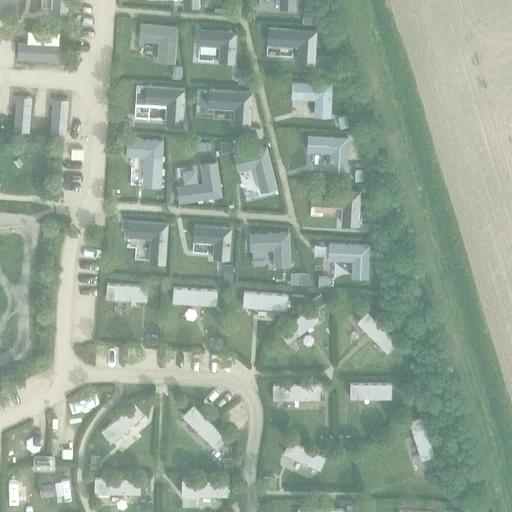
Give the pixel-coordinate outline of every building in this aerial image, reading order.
[(67,8),(67,0),(51,0),(51,7),(67,8)] [(197,9),(196,0),(180,0),(180,9),(197,9)] [(296,10),(296,0),(278,0),(279,9),(296,10)] [(177,25),(139,21),(137,39),(157,40),(155,60),(173,61),(177,25)] [(236,30),(198,27),(197,44),(218,45),(217,61),(233,62),(236,30)] [(317,29),(268,27),(267,45),(298,47),(297,66),(316,67),(317,29)] [(58,55),(58,38),(15,37),(15,54),(58,55)] [(333,84),(292,82),(291,99),(315,101),(314,117),(331,118),(333,84)] [(186,89),(146,86),(145,103),(167,105),(165,128),(183,129),(186,89)] [(251,90),(207,87),(206,106),(232,107),(231,124),(249,125),(251,90)] [(28,126),(30,91),(16,90),(13,125),(28,126)] [(65,129),(67,94),(53,93),(50,128),(65,129)] [(349,137),(309,135),(308,152),(331,153),(330,171),(348,172),(349,137)] [(158,138),(126,137),(125,155),(142,156),(141,186),(159,187),(162,138),(158,138)] [(265,146),(231,155),(236,173),(252,169),(258,194),(276,189),(265,146)] [(221,197),(215,161),(198,164),(201,183),(174,187),(177,204),(221,197)] [(359,189),(310,186),(309,204),(340,206),(339,223),(358,224),(359,189)] [(167,222),(126,219),(125,236),(149,237),(147,262),(164,263),(167,222)] [(230,226),(193,223),(192,240),(212,241),(211,257),(228,259),(230,226)] [(288,230),(249,232),(250,249),(271,248),(272,266),(289,265),(288,230)] [(368,244),(330,242),(329,261),(350,262),(349,277),(366,278),(368,244)] [(146,285),(105,282),(105,297),(146,300),(146,285)] [(216,304),(216,289),(172,286),(171,302),(216,304)] [(285,309),(286,294),(242,291),(241,305),(285,309)] [(318,318),(310,306),(277,330),(286,342),(318,318)] [(397,341),(366,310),(355,321),(386,352),(397,341)] [(390,397),(390,383),(349,382),(349,397),(390,397)] [(319,383),(271,383),(272,399),(318,398),(319,383)] [(134,402),(100,430),(110,441),(143,413),(134,402)] [(214,448),(225,436),(192,404),(181,414),(214,448)] [(407,420),(420,460),(434,455),(421,415),(407,420)] [(282,452),(319,469),(324,456),(288,439),(282,452)] [(93,476),(93,492),(139,493),(140,477),(93,476)] [(227,496),(227,480),(180,479),(180,494),(227,496)]
